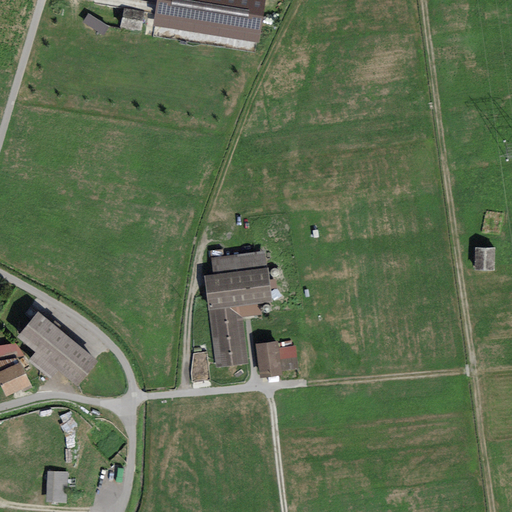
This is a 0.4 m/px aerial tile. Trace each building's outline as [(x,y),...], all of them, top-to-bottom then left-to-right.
[(264,0),(157,0),(154,25),(258,41),(264,0)] [(124,9),(121,25),(140,29),(143,12),(124,9)] [(90,11),(84,20),(105,34),(111,25),(90,11)] [(495,247),(476,246),(475,269),(495,269),(495,247)] [(213,274),(205,275),(217,366),(249,362),(243,317),(262,315),(260,302),(272,300),(266,251),(211,258),(213,274)] [(99,358),(37,308),(16,334),(35,350),(28,359),(51,377),(58,369),(77,385),(99,358)] [(277,340),(257,343),(261,376),(282,374),(281,371),(297,368),(295,357),(280,360),(277,340)] [(195,380),(209,380),(210,353),(195,353),(195,380)] [(20,362),(0,371),(0,383),(6,395),(30,384),(20,362)] [(67,473),(48,472),(47,502),(66,503),(67,473)]
